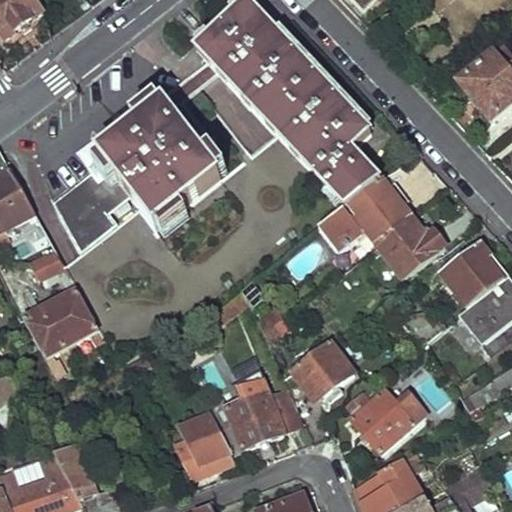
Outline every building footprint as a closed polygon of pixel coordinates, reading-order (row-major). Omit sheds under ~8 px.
[(29,0),(0,0),(0,35),(7,44),(42,17),(29,0)] [(350,0),(364,15),(379,0),(350,0)] [(155,96),(78,154),(93,174),(54,204),(82,257),(67,270),(97,327),(113,339),(122,344),(132,347),(142,348),(152,347),(160,344),(168,341),(301,236),(304,232),(313,211),(314,205),(315,200),(315,192),(314,185),(312,176),(348,212),(383,185),(353,154),(371,137),(254,14),(206,61),(210,66),(221,79),(277,139),(221,182),(195,150),(161,103),(155,96)] [(511,45),(502,53),(507,58),(511,54),(511,45)] [(461,85),(492,124),(511,108),(511,81),(493,59),(461,85)] [(161,103),(195,150),(209,138),(185,107),(221,79),(210,66),(191,81),(161,103)] [(0,239),(39,219),(2,151),(0,152),(0,239)] [(413,226),(383,185),(348,212),(320,235),(342,259),(371,237),(382,249),(413,226)] [(426,241),(413,226),(382,249),(408,282),(446,252),(435,235),(426,241)] [(28,256),(36,268),(59,257),(52,244),(28,256)] [(505,287),(479,252),(447,277),(472,312),(505,287)] [(41,356),(47,365),(100,336),(97,327),(67,270),(59,257),(36,268),(31,271),(38,285),(46,281),(50,288),(61,281),(68,295),(71,295),(73,299),(26,327),(28,334),(41,356)] [(511,281),(505,287),(472,312),(461,320),(493,361),(511,346),(511,281)] [(204,329),(212,338),(250,310),(243,297),(204,329)] [(423,352),(442,337),(430,322),(416,322),(405,331),(410,338),(423,352)] [(274,335),(270,325),(259,329),(266,343),(274,335)] [(280,349),(274,335),(266,343),(270,354),(280,349)] [(404,343),(416,356),(423,352),(410,338),(404,343)] [(290,379),(306,401),(323,403),(354,379),(330,350),(290,379)] [(511,375),(464,404),(470,415),(477,411),(511,388),(511,375)] [(0,397),(14,388),(8,378),(0,383),(0,397)] [(379,394),(382,399),(386,395),(389,398),(404,387),(398,379),(379,394)] [(287,394),(271,400),(285,438),(303,432),(287,394)] [(351,426),(382,457),(427,420),(409,400),(398,408),(389,398),(386,395),(382,399),(372,406),(363,397),(345,409),(356,421),(351,426)] [(228,413),(244,454),(285,438),(271,400),(270,398),(228,413)] [(215,433),(233,467),(246,461),(244,454),(228,413),(224,403),(204,410),(215,433)] [(470,415),(474,422),(482,418),(477,411),(470,415)] [(176,449),(193,483),(233,467),(215,433),(176,449)] [(140,447),(152,481),(166,476),(152,442),(140,447)] [(83,511),(126,511),(115,492),(103,496),(79,454),(55,463),(82,509),(83,511)] [(74,511),(82,509),(55,463),(8,479),(10,483),(0,486),(5,499),(8,501),(12,511),(74,511)] [(411,511),(425,504),(402,465),(354,493),(360,510),(368,507),(370,511),(411,511)] [(425,504),(411,511),(471,511),(470,509),(495,495),(481,472),(425,504)] [(273,511),(307,511),(303,501),(273,511)]
